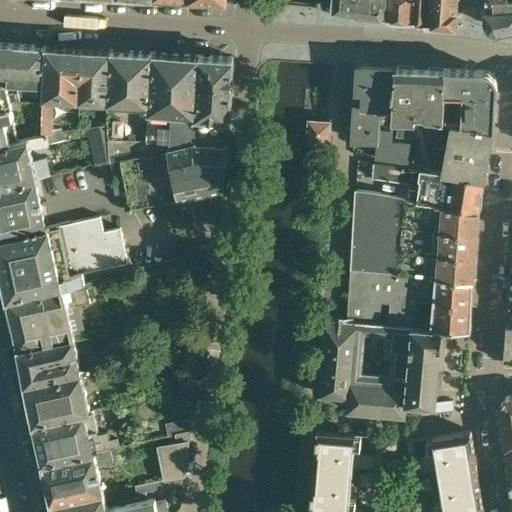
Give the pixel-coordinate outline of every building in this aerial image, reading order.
[(333,0),(333,10),(386,17),(387,0),(333,0)] [(387,0),(386,17),(409,19),(410,0),(387,0)] [(410,0),(409,19),(413,20),(426,23),(425,21),(428,22),(430,0),(410,0)] [(457,0),(430,0),(428,22),(449,25),(456,19),(457,7),(457,0)] [(511,5),(504,6),(486,6),(486,16),(487,20),(489,23),(491,26),(493,27),(497,28),(511,25),(511,5)] [(0,87),(6,86),(5,81),(11,81),(13,43),(0,41),(0,87)] [(13,43),(11,81),(44,83),(45,65),(46,45),(13,43)] [(83,47),(46,45),(45,65),(44,83),(43,96),(80,98),(83,47)] [(83,47),(80,98),(108,100),(111,49),(83,47)] [(152,52),(111,49),(108,100),(108,107),(148,110),(152,52)] [(199,55),(152,52),(148,110),(147,133),(150,133),(170,134),(170,140),(196,141),(199,55)] [(199,55),(196,141),(228,143),(234,57),(199,55)] [(396,65),(358,63),(356,106),(353,139),(378,141),(377,156),(376,162),(407,166),(412,141),(392,140),(393,117),(396,65)] [(396,65),(393,117),(416,119),(417,113),(422,113),(428,116),(445,118),(445,91),(446,91),(446,68),(396,65)] [(446,68),(446,91),(464,91),(462,122),(494,128),(495,78),(489,71),(446,68)] [(6,86),(0,87),(0,143),(18,139),(11,107),(6,86)] [(43,101),(42,134),(52,132),(54,101),(43,101)] [(311,121),(310,139),(328,141),(329,123),(326,122),(311,121)] [(486,169),(493,128),(462,122),(462,123),(452,121),(443,171),(465,174),(485,177),(486,169)] [(49,142),(65,139),(63,130),(52,132),(42,134),(18,139),(0,143),(0,185),(38,177),(51,174),(47,155),(40,157),(33,159),(30,145),(36,146),(49,143),(49,142)] [(111,161),(122,158),(124,168),(133,208),(224,189),(225,169),(228,143),(196,141),(170,140),(170,134),(150,133),(150,141),(125,139),(109,138),(111,161)] [(481,208),(485,177),(465,174),(443,171),(412,166),(407,166),(376,162),(374,161),(373,163),(370,165),(370,169),(371,172),(373,175),(413,182),(410,198),(421,200),(430,201),(460,205),(481,208)] [(38,177),(0,185),(0,235),(48,226),(38,177)] [(392,270),(398,195),(358,188),(353,267),(392,270)] [(475,279),(481,208),(460,205),(430,201),(423,273),(475,279)] [(48,226),(0,235),(0,263),(7,297),(64,284),(62,275),(130,260),(122,226),(105,229),(102,214),(48,226)] [(211,252),(210,244),(187,248),(189,257),(199,254),(211,252)] [(213,263),(215,251),(211,252),(199,254),(201,266),(213,263)] [(353,267),(350,319),(368,317),(369,320),(398,322),(444,327),(443,334),(469,334),(470,328),(472,328),(475,279),(423,273),(393,270),(392,270),(353,267)] [(83,280),(64,284),(7,297),(18,346),(75,333),(69,306),(88,302),(83,280)] [(177,308),(203,302),(199,285),(174,291),(177,308)] [(327,316),(321,392),(341,394),(340,404),(349,404),(348,409),(411,414),(421,410),(422,402),(437,403),(443,334),(444,327),(398,322),(369,320),(368,317),(350,319),(327,316)] [(167,340),(199,334),(196,320),(164,326),(167,340)] [(75,333),(18,346),(26,382),(82,369),(75,334),(76,334),(75,333)] [(82,369),(26,382),(35,422),(90,409),(82,369)] [(511,394),(507,395),(502,403),(502,406),(503,425),(505,441),(511,440),(511,394)] [(90,409),(35,422),(43,461),(114,445),(120,444),(118,437),(109,439),(108,432),(98,434),(97,429),(99,429),(94,409),(91,409),(90,409)] [(167,422),(169,433),(191,428),(193,417),(167,422)] [(350,511),(354,466),(380,468),(381,453),(355,451),(356,432),(318,429),(312,509),(350,511)] [(446,511),(462,511),(485,507),(485,504),(472,429),(433,437),(436,454),(411,459),(413,474),(439,468),(446,511)] [(397,449),(399,437),(376,435),(375,447),(397,449)] [(409,452),(416,451),(414,438),(407,437),(409,452)] [(158,444),(164,478),(183,474),(185,473),(190,438),(176,441),(158,444)] [(43,461),(52,502),(104,490),(99,465),(117,461),(114,445),(43,461)] [(109,476),(129,475),(128,466),(108,468),(109,476)] [(378,487),(379,474),(361,472),(360,485),(378,487)] [(182,483),(183,474),(164,478),(135,484),(138,497),(146,496),(146,491),(182,483)] [(416,491),(433,488),(431,475),(413,478),(416,491)] [(104,490),(52,502),(54,511),(118,511),(117,505),(108,507),(104,490)] [(156,497),(117,505),(118,511),(169,511),(167,497),(156,499),(156,497)]
